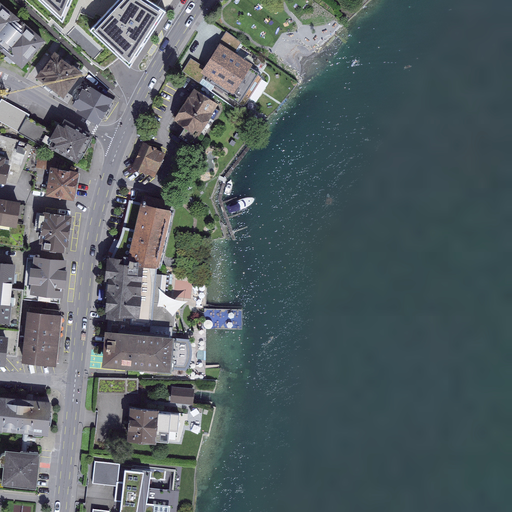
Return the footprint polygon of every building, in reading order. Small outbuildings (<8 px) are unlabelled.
[(37,0),(62,23),(72,0),(37,0)] [(117,0),(89,31),(129,68),(166,12),(147,0),(117,0)] [(44,43),(0,5),(0,40),(27,63),(44,43)] [(260,75),(220,48),(202,75),(215,84),(214,86),(241,103),(260,75)] [(79,75),(52,56),(38,76),(66,95),(79,75)] [(112,102),(89,90),(79,109),(101,121),(112,102)] [(195,92),(173,123),(186,132),(180,140),(191,147),(218,108),(195,92)] [(27,116),(3,102),(0,106),(0,120),(19,131),(26,118),(27,116)] [(68,128),(61,124),(55,134),(26,118),(19,131),(77,162),(91,137),(70,125),(68,128)] [(166,156),(141,145),(131,168),(155,179),(166,156)] [(0,152),(0,181),(3,182),(4,179),(12,181),(16,162),(9,161),(11,155),(0,152)] [(77,175),(52,170),(48,194),(73,198),(77,175)] [(142,202),(129,199),(124,224),(122,230),(119,240),(112,254),(127,256),(142,202)] [(157,265),(172,207),(143,201),(142,202),(127,256),(139,258),(139,262),(144,263),(157,265)] [(26,205),(0,202),(0,240),(21,243),(26,205)] [(77,213),(49,210),(44,246),(72,249),(77,213)] [(127,256),(112,254),(109,254),(104,302),(107,303),(106,315),(109,316),(122,317),(123,314),(139,316),(144,263),(139,262),(139,258),(127,256)] [(65,262),(27,258),(23,300),(61,304),(65,262)] [(21,264),(0,261),(0,319),(16,321),(21,264)] [(154,301),(157,265),(144,263),(139,316),(123,314),(122,317),(109,316),(108,328),(172,334),(175,309),(154,301)] [(66,310),(31,307),(25,359),(60,363),(66,310)] [(108,328),(106,328),(103,364),(171,369),(174,334),(172,334),(108,328)] [(13,336),(0,334),(0,363),(9,364),(13,336)] [(173,390),(173,406),(195,407),(195,390),(173,390)] [(56,401),(0,394),(0,428),(52,434),(56,401)] [(163,408),(134,405),(131,437),(160,440),(163,408)] [(192,444),(169,442),(167,458),(191,460),(192,444)] [(41,452),(8,449),(4,484),(38,488),(41,452)] [(93,494),(91,511),(152,511),(154,501),(143,499),(146,470),(113,466),(110,496),(93,494)] [(199,489),(179,487),(177,506),(197,507),(199,489)]
